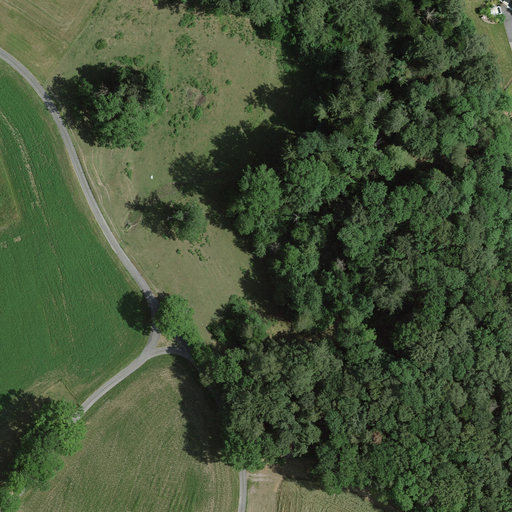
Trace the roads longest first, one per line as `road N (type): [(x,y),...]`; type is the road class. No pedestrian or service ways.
road 1 (unclassified): [(0,52),(52,107),(101,220),(155,307)]
road 2 (unclassified): [(148,353),(61,432),(3,511)]
road 3 (unclassified): [(188,350),(235,437),(242,511)]
